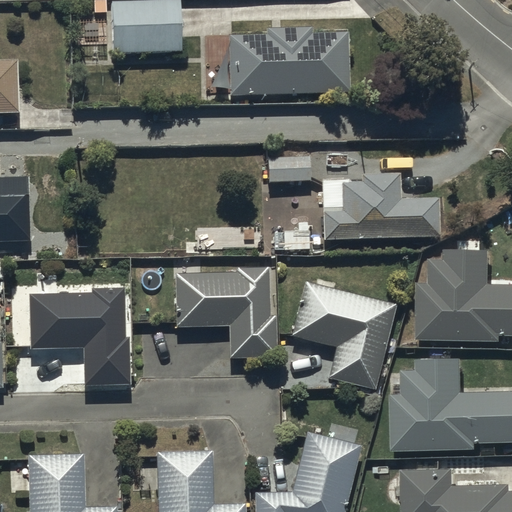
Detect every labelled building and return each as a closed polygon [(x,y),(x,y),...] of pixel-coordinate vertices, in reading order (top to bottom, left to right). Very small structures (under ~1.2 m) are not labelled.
[(176,4),(110,6),(112,60),(178,57),(176,4)] [(266,40),(229,41),(229,102),(348,100),(348,39),(310,40),(310,35),(266,35),(266,40)] [(0,121),(16,122),(15,67),(0,67),(0,121)] [(307,164),(266,164),(266,188),(307,189),(307,164)] [(360,185),(319,186),(321,247),(439,244),(438,204),(398,205),(397,180),(359,181),(360,185)] [(0,248),(27,247),(25,185),(0,185),(0,248)] [(307,232),(282,233),(282,255),(307,254),(307,232)] [(429,289),(416,288),(416,344),(498,344),(498,341),(511,340),(511,289),(487,289),(488,256),(445,256),(445,265),(429,265),(429,289)] [(235,278),(173,279),(174,333),(228,332),(228,364),(277,363),(276,322),(266,323),(265,273),(234,274),(235,278)] [(394,312),(304,288),(290,341),(334,353),(327,382),(372,394),(394,312)] [(90,298),(27,300),(28,356),(81,354),(82,389),(127,388),(126,343),(122,343),(121,295),(89,296),(90,298)] [(402,398),(389,399),(390,456),(476,455),(476,449),(511,448),(511,397),(460,398),(460,365),(415,365),(415,375),(401,375),(402,398)] [(287,498),(253,499),(252,511),(343,511),(359,452),(304,437),(287,498)] [(211,456),(154,457),(155,511),(243,511),(244,510),(213,511),(211,456)] [(81,511),(80,460),(25,462),(26,511),(81,511)] [(449,474),(401,475),(401,511),(511,511),(511,495),(506,495),(506,489),(450,490),(449,474)]
